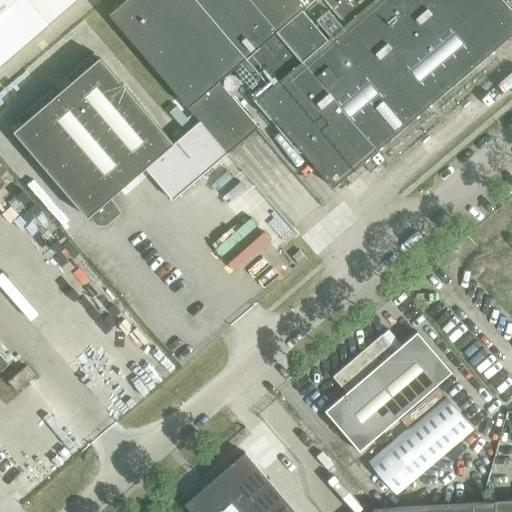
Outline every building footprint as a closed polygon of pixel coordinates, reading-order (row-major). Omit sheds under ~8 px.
[(0,0),(0,56),(65,0),(0,0)] [(240,62),(265,92),(256,99),(332,188),(511,33),(511,12),(507,6),(511,1),(511,0),(126,0),(108,15),(227,153),(257,127),(218,82),(240,62)] [(99,58),(13,132),(87,218),(88,217),(96,226),(105,226),(120,213),(119,212),(117,215),(106,202),(144,169),(172,200),(227,153),(199,121),(173,144),(160,129),(99,58)] [(381,334),(356,356),(404,412),(451,372),(416,332),(394,350),(381,334)] [(404,412),(356,356),(331,377),(345,393),(323,411),(358,452),(404,412)] [(7,381),(16,391),(34,376),(25,366),(7,381)] [(473,429),(444,396),(367,462),(396,496),(473,429)] [(183,505),(189,511),(294,511),(244,453),(183,505)] [(511,511),(511,500),(373,509),(369,511),(511,511)]
